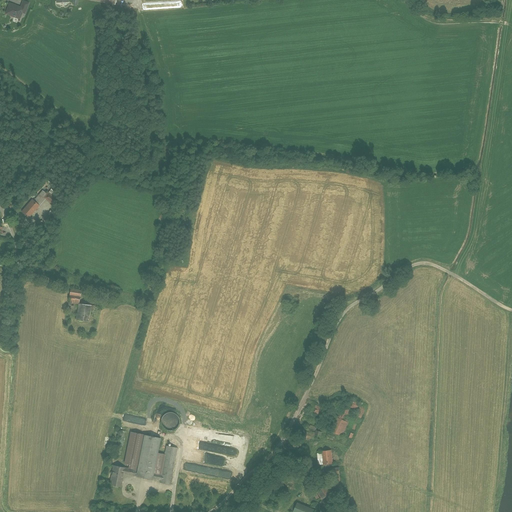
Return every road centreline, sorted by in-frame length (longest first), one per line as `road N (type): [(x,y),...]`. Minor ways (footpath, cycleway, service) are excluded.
road 1 (track): [(210,511),(273,453),(344,309),(424,262),(511,309)]
road 2 (residential): [(122,410),(151,299),(22,269),(0,210)]
